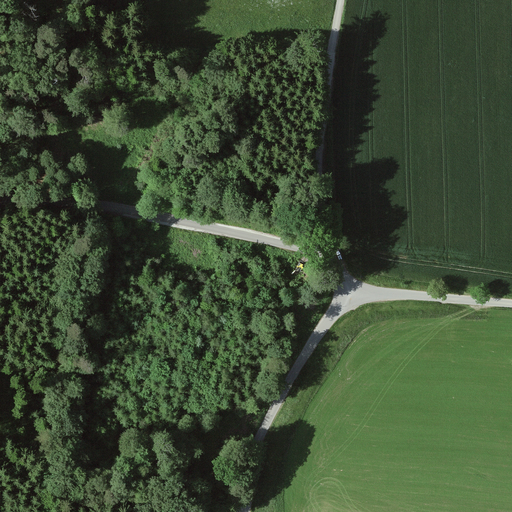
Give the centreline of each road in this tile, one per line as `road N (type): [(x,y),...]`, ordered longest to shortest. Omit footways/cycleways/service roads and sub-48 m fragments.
road 1 (unclassified): [(327,256),(101,205),(0,202)]
road 2 (unclassified): [(340,0),(318,155),(327,256)]
road 3 (tertiary): [(347,296),(267,421),(240,511)]
road 4 (tertiary): [(511,303),(347,296)]
